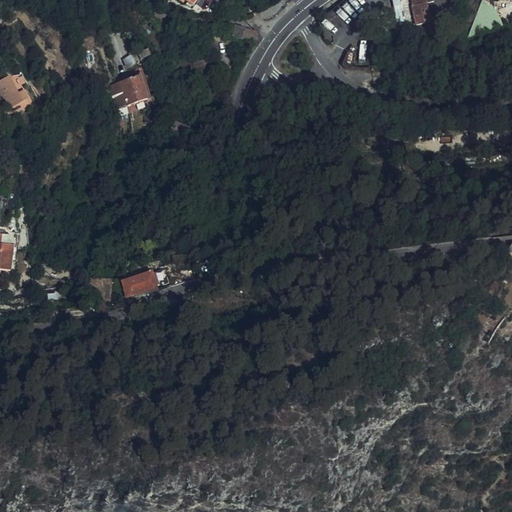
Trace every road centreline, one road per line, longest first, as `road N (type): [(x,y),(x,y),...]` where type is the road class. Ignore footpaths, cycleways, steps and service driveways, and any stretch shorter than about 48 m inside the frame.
road 1 (tertiary): [(511,243),(198,282),(78,324),(0,332)]
road 2 (primary): [(112,511),(255,70)]
road 3 (tertiary): [(368,97),(511,106)]
